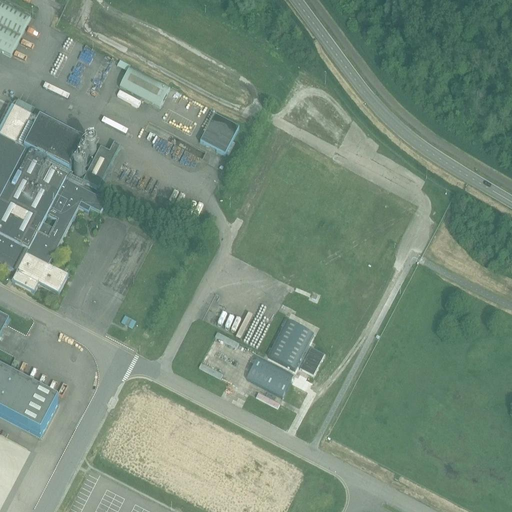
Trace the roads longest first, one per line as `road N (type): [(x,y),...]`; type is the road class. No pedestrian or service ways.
road 1 (secondary): [(511,202),(405,133),(297,0)]
road 2 (unknown): [(130,225),(78,338)]
